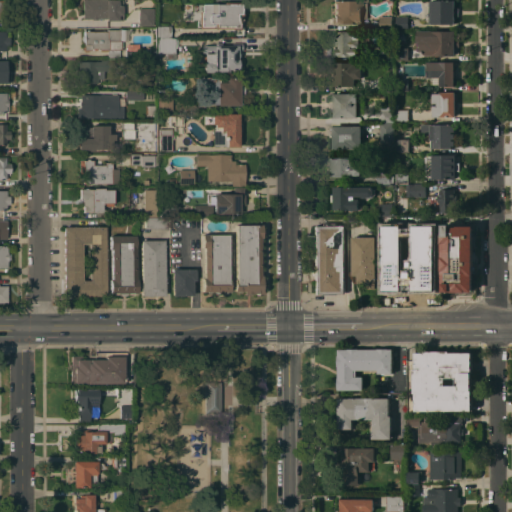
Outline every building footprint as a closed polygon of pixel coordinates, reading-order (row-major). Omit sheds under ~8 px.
[(0,0),(5,0),(5,3),(8,3),(8,13),(5,13),(5,18),(0,18),(0,0)] [(122,0),(123,20),(106,20),(106,18),(97,18),(97,19),(91,19),(91,18),(82,18),(82,0),(122,0)] [(367,18),(362,18),(362,24),(330,24),(330,17),(333,17),(333,15),(336,15),(336,14),(334,14),(334,2),(336,2),(336,0),(362,0),(367,2),(367,18)] [(455,0),(455,8),(458,8),(458,16),(455,16),(455,24),(432,24),(432,23),(427,23),(426,0),(455,0)] [(242,2),(242,34),(235,34),(235,29),(231,29),(231,28),(213,28),(213,23),(210,23),(210,3),(216,3),(216,2),(242,2)] [(138,8),(151,8),(152,25),(138,25),(138,8)] [(392,16),(392,28),(379,28),(379,16),(392,16)] [(408,16),(408,28),(396,28),(396,16),(408,16)] [(157,36),(157,24),(170,24),(170,36),(157,36)] [(106,31),(106,29),(126,29),(126,40),(120,40),(120,41),(123,41),(123,47),(120,47),(120,49),(119,49),(119,56),(107,56),(107,51),(100,51),(100,50),(92,50),(92,48),(90,48),(90,49),(88,49),(88,51),(84,51),(82,50),(82,46),(84,46),(83,40),(82,40),(81,36),(83,35),(83,31),(106,31)] [(0,30),(5,30),(6,36),(9,36),(9,45),(5,46),(5,51),(0,51),(0,30)] [(455,39),(460,39),(460,46),(455,46),(455,56),(427,56),(425,55),(421,53),(420,52),(418,49),(417,49),(417,30),(432,30),(432,31),(455,31),(455,39)] [(339,56),(339,55),(333,55),(333,47),(334,47),(334,40),(339,40),(339,39),(337,39),(337,33),(338,33),(338,31),(353,31),(353,39),(359,39),(359,46),(355,46),(355,48),(358,48),(358,55),(352,55),(352,56),(339,56)] [(360,34),(370,34),(370,42),(360,42),(360,34)] [(175,37),(175,48),(174,48),(174,59),(164,59),(164,53),(157,53),(157,37),(175,37)] [(138,43),(139,50),(137,50),(137,56),(126,56),(125,50),(126,50),(125,44),(138,43)] [(205,53),(204,53),(202,52),(200,50),(200,48),(202,46),(204,45),(215,45),(215,43),(221,43),(221,45),(231,45),(231,43),(241,43),(241,50),(237,50),(237,52),(238,53),(238,56),(237,57),(238,71),(205,72),(205,53)] [(392,47),(392,59),(380,59),(380,47),(392,47)] [(408,59),(396,59),(396,58),(394,58),(394,47),(408,47),(408,59)] [(0,82),(0,60),(6,60),(6,67),(9,67),(9,76),(6,76),(6,82),(0,82)] [(100,61),(100,60),(110,60),(110,79),(95,78),(95,83),(78,82),(78,75),(74,75),(74,69),(78,69),(78,61),(100,61)] [(357,62),(357,68),(361,68),(361,78),(355,78),(355,86),(334,86),(333,62),(357,62)] [(454,69),(456,69),(456,78),(454,78),(454,86),(439,86),(439,84),(432,84),(432,77),(427,77),(427,62),(454,62),(454,69)] [(217,105),(217,104),(206,104),(206,91),(204,91),(204,77),(209,77),(209,78),(217,78),(217,82),(226,82),(226,77),(239,77),(239,86),(244,86),(244,96),(239,96),(239,105),(217,105)] [(380,90),(380,78),(393,78),(393,90),(380,90)] [(408,78),(408,90),(396,90),(396,78),(408,78)] [(124,88),(124,80),(137,80),(137,83),(139,83),(139,88),(137,88),(124,88)] [(125,99),(125,90),(143,90),(143,99),(125,99)] [(455,117),(433,117),(433,106),(437,106),(437,103),(432,103),(432,93),(440,93),(440,92),(455,91),(455,117)] [(0,112),(8,112),(7,92),(0,92),(0,112)] [(334,117),(333,93),(356,93),(357,117),(334,117)] [(76,107),(79,107),(79,105),(78,105),(78,101),(79,101),(79,94),(117,94),(117,105),(122,105),(122,118),(76,117),(76,107)] [(172,111),(163,111),(163,97),(171,97),(172,111)] [(380,105),(393,105),(393,121),(380,121),(380,105)] [(408,109),(408,120),(396,121),(396,110),(408,109)] [(238,147),(226,146),(213,145),(213,129),(215,129),(215,127),(214,127),(214,124),(211,124),(211,123),(204,123),(204,114),(225,114),(225,113),(238,113),(238,147)] [(121,122),(133,121),(133,129),(134,129),(134,138),(122,139),(121,122)] [(393,121),(394,142),(380,142),(380,121),(393,121)] [(455,148),(430,148),(430,133),(421,133),(421,124),(431,124),(431,125),(435,125),(438,123),(443,123),(446,124),(455,124),(455,148)] [(0,124),(5,124),(5,130),(9,130),(9,139),(6,139),(6,144),(0,144),(0,124)] [(78,150),(78,136),(81,136),(81,126),(103,126),(103,131),(108,131),(108,143),(104,143),(102,142),(102,150),(78,150)] [(361,126),(361,128),(363,128),(364,136),(361,136),(362,148),(356,148),(356,149),(333,150),(332,136),(328,136),(328,127),(361,126)] [(159,151),(159,129),(171,129),(171,151),(159,151)] [(409,152),(395,152),(395,139),(408,139),(409,152)] [(140,164),(129,164),(128,153),(140,153),(140,155),(153,155),(153,166),(140,166),(140,164)] [(244,185),(231,186),(231,180),(206,180),(206,165),(195,165),(195,154),(207,153),(207,154),(230,154),(230,160),(234,160),(234,164),(244,163),(244,185)] [(331,176),(330,158),(336,158),(353,157),(353,159),(359,159),(359,153),(365,153),(366,167),(360,168),(361,175),(331,176)] [(455,162),(460,162),(460,170),(456,170),(456,179),(432,179),(432,174),(426,174),(426,155),(432,155),(432,154),(456,154),(455,162)] [(0,157),(5,157),(5,163),(10,163),(10,173),(5,173),(5,179),(0,179),(0,157)] [(82,175),(79,175),(78,159),(86,159),(89,159),(89,160),(92,160),(92,164),(106,164),(106,162),(112,162),(112,166),(114,166),(114,168),(118,168),(118,184),(82,184),(82,175)] [(389,168),(389,174),(393,174),(393,181),(390,181),(390,183),(377,183),(377,168),(389,168)] [(193,184),(178,184),(178,169),(193,169),(193,184)] [(406,183),(396,183),(396,171),(410,171),(410,183),(406,183)] [(410,183),(425,183),(425,196),(406,196),(406,183),(410,183)] [(361,196),(354,196),(354,199),(359,199),(359,210),(350,210),(350,209),(334,209),(334,201),(331,201),(331,196),(333,196),(333,186),(371,186),(373,184),(375,189),(373,190),(373,194),(372,196),(369,197),(363,197),(361,196)] [(243,195),(244,195),(244,205),(239,205),(239,213),(212,214),(212,217),(193,217),(193,205),(213,204),(213,202),(206,202),(206,194),(233,193),(233,187),(243,186),(243,195)] [(104,187),(104,189),(113,189),(113,203),(102,203),(103,204),(102,204),(102,209),(104,209),(104,212),(82,212),(82,198),(79,198),(79,189),(93,189),(93,187),(104,187)] [(143,189),(156,189),(157,214),(144,214),(143,189)] [(440,212),(440,202),(438,202),(438,194),(439,194),(439,190),(440,190),(440,189),(454,189),(454,200),(457,200),(457,209),(454,209),(454,212),(440,212)] [(9,204),(6,204),(6,210),(0,210),(0,190),(6,190),(6,196),(9,196),(9,204)] [(380,216),(380,203),(393,203),(393,216),(380,216)] [(409,217),(408,228),(379,228),(380,216),(409,217)] [(169,217),(169,228),(144,228),(144,217),(169,217)] [(344,294),(337,294),(337,295),(321,295),(321,294),(314,294),(314,226),(322,226),(322,223),(337,223),(337,226),(344,226),(344,294)] [(259,275),(261,275),(261,293),(253,293),(253,294),(243,294),(243,291),(234,291),(234,279),(235,279),(235,224),(261,224),(261,237),(259,237),(259,275)] [(438,224),(438,244),(411,244),(411,224),(438,224)] [(476,296),(449,296),(449,294),(443,294),(443,283),(442,283),(442,234),(443,234),(443,224),(450,224),(450,226),(457,226),(473,226),(473,273),(476,273),(476,295),(476,296)] [(63,226),(105,226),(106,296),(63,296),(63,226)] [(227,277),(229,277),(229,291),(225,291),(224,292),(222,292),(221,291),(218,291),(217,292),(216,293),(214,293),(213,292),(212,291),(209,291),(209,292),(206,293),(205,291),(202,292),(201,277),(203,277),(203,247),(201,247),(201,234),(227,234),(227,277)] [(136,279),(137,279),(137,293),(133,293),(132,294),(130,294),(129,293),(127,293),(126,294),(124,295),(122,295),(121,295),(120,294),(119,293),(117,292),(116,294),(114,294),(113,293),(109,293),(109,279),(110,279),(111,249),(109,249),(109,235),(135,235),(136,279)] [(376,288),(368,288),(368,283),(357,283),(357,275),(352,275),(352,237),(375,236),(376,288)] [(164,295),(152,295),(152,296),(146,296),(146,295),(140,295),(140,282),(141,282),(140,240),(164,239),(164,295)] [(0,245),(7,245),(7,252),(7,253),(9,253),(9,259),(8,259),(8,260),(7,260),(7,267),(0,267),(0,245)] [(401,272),(408,272),(408,281),(383,281),(383,279),(381,279),(381,250),(401,250),(401,272)] [(411,277),(411,258),(435,257),(435,267),(432,267),(432,282),(419,282),(419,277),(411,277)] [(192,295),(171,295),(171,269),(194,268),(194,280),(192,280),(192,295)] [(393,373),(378,373),(378,370),(357,370),(357,376),(364,376),(364,390),(338,390),(338,378),(338,366),(338,355),(338,349),(348,349),(348,348),(359,348),(359,349),(377,349),(377,348),(388,348),(388,349),(393,348),(393,373)] [(415,411),(415,393),(413,393),(413,370),(415,370),(415,352),(423,352),(423,351),(448,351),(448,352),(471,352),(471,411),(415,411)] [(70,383),(70,365),(71,365),(71,355),(81,355),(81,359),(94,359),(94,352),(126,352),(126,357),(123,357),(123,383),(70,383)] [(204,381),(219,381),(219,412),(204,412),(204,381)] [(97,416),(89,416),(89,422),(77,422),(77,403),(73,403),(73,389),(75,389),(75,388),(97,388),(97,416)] [(392,438),(373,439),(373,430),(373,419),(353,419),(353,429),(338,429),(338,398),(350,398),(374,397),(374,398),(390,398),(390,416),(392,416),(392,438)] [(119,405),(131,405),(131,418),(120,418),(119,405)] [(420,415),(420,425),(410,425),(410,434),(407,434),(407,415),(420,415)] [(462,415),(462,424),(461,424),(461,428),(463,428),(463,435),(461,435),(461,442),(447,442),(447,443),(439,443),(439,441),(431,441),(431,442),(418,442),(418,441),(413,441),(413,428),(418,428),(418,426),(421,426),(421,421),(424,421),(424,415),(433,415),(433,421),(445,421),(446,415),(462,415)] [(73,450),(73,434),(79,434),(79,429),(89,429),(89,431),(93,431),(93,430),(97,430),(97,423),(124,423),(124,434),(113,434),(113,432),(105,432),(105,443),(100,443),(100,445),(100,452),(95,452),(95,453),(82,453),(82,450),(73,450)] [(391,443),(405,443),(405,459),(391,459),(391,443)] [(375,447),(375,461),(370,461),(370,471),(359,471),(359,485),(342,485),(342,448),(375,447)] [(430,479),(430,450),(462,450),(462,477),(457,477),(457,479),(430,479)] [(111,467),(110,456),(124,456),(124,466),(111,467)] [(97,461),(97,462),(101,462),(101,463),(103,463),(103,465),(107,465),(107,469),(97,469),(97,473),(96,473),(96,482),(88,482),(88,487),(73,487),(73,461),(97,461)] [(420,496),(410,496),(410,495),(407,495),(407,483),(420,483),(420,496)] [(422,511),(422,504),(423,504),(423,496),(428,496),(428,488),(458,488),(458,497),(461,497),(461,505),(458,505),(458,511),(422,511)] [(112,501),(113,489),(124,489),(124,501),(112,501)] [(386,511),(386,493),(404,493),(404,511),(386,511)] [(73,511),(73,498),(83,498),(83,494),(93,494),(93,508),(103,508),(103,511),(73,511)] [(340,511),(340,499),(360,499),(360,498),(365,498),(365,499),(374,499),(374,511),(370,511),(340,511)]
